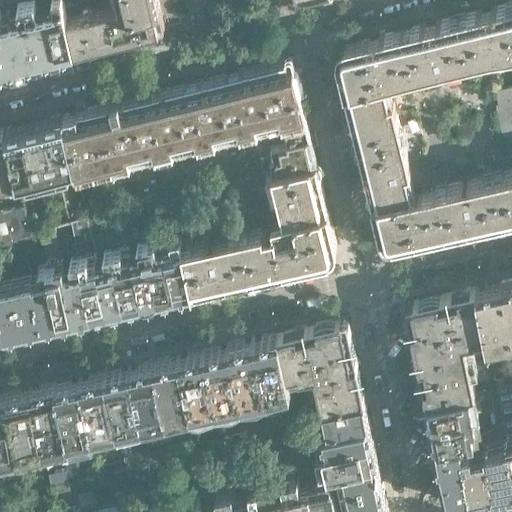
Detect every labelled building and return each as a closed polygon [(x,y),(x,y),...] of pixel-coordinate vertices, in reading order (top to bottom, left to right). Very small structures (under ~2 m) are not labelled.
[(74,47),(66,13),(62,0),(53,0),(55,6),(46,9),(56,51),(74,47)] [(160,26),(155,7),(161,6),(159,0),(118,0),(91,7),(90,3),(82,5),(83,9),(66,13),(74,47),(160,26)] [(511,139),(504,142),(495,102),(497,102),(495,88),(511,84),(511,0),(508,0),(507,0),(506,1),(506,2),(467,11),(465,11),(462,12),(460,12),(458,12),(454,13),(452,14),(450,16),(411,25),(409,25),(406,25),(403,26),(398,27),(396,28),(393,30),(343,42),(344,43),(341,44),(340,45),(339,46),(338,48),(337,49),(337,50),(336,51),(336,53),(337,54),(335,55),(344,88),(341,89),(341,90),(341,91),(341,93),(341,94),(341,95),(342,96),(343,97),(344,98),(346,98),(355,135),(355,138),(356,141),(356,143),(357,146),(358,150),(360,153),(369,191),(367,192),(366,193),(366,194),(366,195),(366,197),(367,198),(368,199),(369,201),(371,200),(380,234),(381,234),(382,236),(383,238),(384,239),(386,240),(388,241),(389,241),(391,241),(392,241),(392,242),(448,229),(450,230),(452,230),(453,230),(454,229),(455,228),(456,228),(495,219),(497,219),(500,219),(504,218),(507,217),(510,216),(511,215),(511,139)] [(56,51),(46,9),(36,11),(34,1),(26,3),(39,56),(56,51)] [(39,56),(26,3),(17,5),(20,16),(11,18),(21,60),(39,56)] [(21,60),(11,18),(2,20),(0,12),(0,48),(4,64),(21,60)] [(317,160),(298,86),(301,86),(303,83),(298,63),(295,62),(288,64),(286,56),(163,87),(120,97),(119,96),(112,97),(112,98),(112,99),(63,112),(77,170),(278,120),(283,139),(259,145),(266,172),(317,160)] [(504,142),(511,139),(511,84),(495,88),(497,102),(495,102),(504,142)] [(76,170),(63,112),(4,125),(17,175),(19,184),(76,170)] [(0,179),(17,175),(4,125),(0,126),(0,184),(1,184),(0,182),(0,179)] [(337,243),(319,170),(320,169),(320,168),(320,167),(320,166),(319,165),(318,164),(317,162),(317,160),(266,172),(272,196),(280,194),(286,219),(278,221),(278,225),(263,228),(262,224),(250,227),(249,223),(240,225),(251,275),(253,275),(255,274),(259,272),(297,264),(298,264),(300,264),(301,264),(303,263),(305,262),(330,256),(330,255),(331,254),(332,254),(334,252),(335,251),(336,249),(336,248),(337,245),(336,244),(337,243)] [(257,174),(256,168),(247,170),(248,176),(257,174)] [(107,225),(123,221),(174,208),(171,196),(167,197),(166,195),(54,223),(60,251),(77,246),(74,233),(90,230),(92,237),(109,233),(107,225)] [(16,236),(24,234),(32,232),(24,204),(0,209),(0,240),(4,240),(16,236)] [(251,275),(240,225),(230,228),(231,231),(192,240),(191,236),(181,239),(192,287),(194,287),(196,287),(197,287),(199,287),(201,287),(202,286),(202,285),(241,276),(243,276),(246,276),(248,276),(251,275)] [(41,239),(39,230),(32,232),(24,234),(26,242),(41,239)] [(192,287),(181,239),(180,233),(173,234),(175,244),(165,247),(175,291),(192,287)] [(19,245),(16,236),(4,240),(6,248),(19,245)] [(175,291),(165,247),(156,249),(154,239),(146,241),(159,295),(175,291)] [(159,295),(146,241),(137,243),(139,252),(131,254),(142,299),(159,295)] [(142,299),(131,254),(122,256),(120,246),(112,248),(125,303),(142,299)] [(125,303),(112,248),(105,250),(107,260),(98,262),(108,306),(125,303)] [(108,306),(98,262),(90,264),(88,254),(79,256),(92,310),(108,306)] [(79,256),(70,258),(72,267),(64,269),(75,314),(92,310),(79,256)] [(75,314),(64,269),(58,271),(56,261),(46,263),(59,318),(75,314)] [(59,318),(46,263),(38,265),(41,277),(33,278),(43,321),(59,318)] [(43,321),(33,278),(33,275),(0,282),(0,308),(5,330),(24,326),(43,321)] [(511,276),(501,279),(511,330),(511,276)] [(511,333),(511,330),(501,279),(476,285),(487,332),(488,339),(511,333)] [(487,332),(476,285),(407,301),(417,348),(469,336),(487,332)] [(365,394),(347,314),(278,330),(289,377),(309,373),(316,405),(365,394)] [(291,386),(289,377),(278,330),(253,335),(266,392),(291,386)] [(266,392),(253,335),(228,341),(241,397),(266,392)] [(475,361),(469,336),(417,348),(422,373),(475,361)] [(241,397),(228,341),(203,347),(216,403),(241,397)] [(216,403),(203,347),(179,352),(191,408),(216,403)] [(191,408),(179,352),(154,358),(167,413),(191,408)] [(167,413),(154,358),(154,357),(130,363),(142,419),(167,413)] [(481,387),(475,361),(422,373),(427,398),(470,389),(481,387)] [(142,419),(130,363),(105,369),(118,424),(120,434),(136,430),(144,428),(142,419)] [(118,424),(105,369),(80,375),(92,430),(118,424)] [(92,430),(80,375),(56,380),(69,438),(70,444),(94,439),(92,430)] [(69,438),(56,380),(29,386),(42,444),(69,438)] [(42,444),(29,386),(4,392),(17,450),(42,444)] [(475,411),(470,389),(427,398),(430,414),(431,419),(431,421),(475,411)] [(0,453),(17,450),(4,392),(0,392),(0,453)] [(369,414),(365,394),(316,405),(314,405),(315,413),(320,412),(323,424),(369,414)] [(476,433),(474,423),(477,422),(475,411),(431,421),(436,442),(459,437),(476,433)] [(373,434),(369,414),(323,424),(327,444),(373,434)] [(300,431),(298,420),(273,426),(276,437),(283,435),(299,432),(300,431)] [(494,436),(494,431),(493,427),(484,429),(486,437),(494,436)] [(511,454),(508,433),(507,428),(494,431),(494,436),(496,444),(488,446),(485,447),(485,450),(472,452),(470,445),(461,447),(472,496),(506,489),(509,488),(511,487),(511,454)] [(310,485),(306,469),(299,432),(283,435),(289,467),(291,474),(299,511),(315,511),(310,485)] [(377,453),(373,434),(327,444),(331,464),(340,461),(377,453)] [(289,467),(283,435),(276,437),(267,439),(269,449),(279,447),(283,468),(289,467)] [(472,496),(461,447),(459,437),(436,442),(435,442),(441,471),(442,471),(444,480),(447,497),(446,497),(452,501),(452,500),(468,497),(472,496)] [(149,451),(125,456),(127,469),(134,467),(151,464),(149,451)] [(381,472),(377,453),(340,461),(344,480),(381,472)] [(385,493),(381,472),(344,480),(348,501),(385,493)] [(299,511),(291,474),(282,476),(285,487),(277,488),(282,511),(299,511)] [(340,511),(338,503),(334,479),(310,485),(315,511),(340,511)] [(282,511),(277,488),(269,490),(267,480),(258,481),(264,511),(282,511)] [(264,511),(258,481),(250,483),(252,494),(244,496),(247,511),(264,511)] [(247,511),(244,496),(236,498),(234,487),(225,489),(229,511),(247,511)] [(229,511),(225,489),(217,490),(219,501),(211,503),(213,511),(229,511)] [(23,505),(19,492),(6,494),(9,508),(23,505)] [(385,511),(388,508),(385,493),(348,501),(338,503),(340,511),(385,511)] [(9,508),(6,494),(0,495),(0,511),(10,511),(9,508)] [(213,511),(211,503),(204,504),(202,494),(193,495),(196,511),(213,511)] [(196,511),(193,495),(184,497),(187,508),(179,510),(179,511),(196,511)] [(143,511),(141,501),(126,504),(127,509),(115,511),(114,507),(99,511),(143,511)] [(179,511),(179,510),(170,511),(168,501),(160,503),(161,511),(179,511)] [(161,511),(160,503),(151,505),(152,511),(161,511)]
